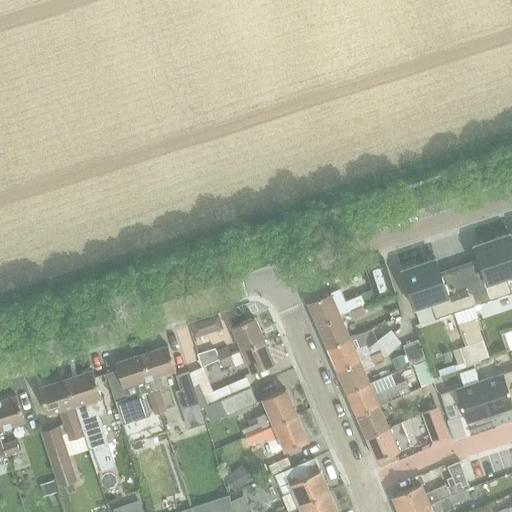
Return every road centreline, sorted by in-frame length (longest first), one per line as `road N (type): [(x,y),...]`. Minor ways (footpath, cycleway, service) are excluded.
road 1 (residential): [(0,369),(273,282)]
road 2 (residential): [(273,282),(511,205)]
road 3 (residential): [(363,488),(273,282)]
road 4 (residential): [(363,488),(511,435)]
